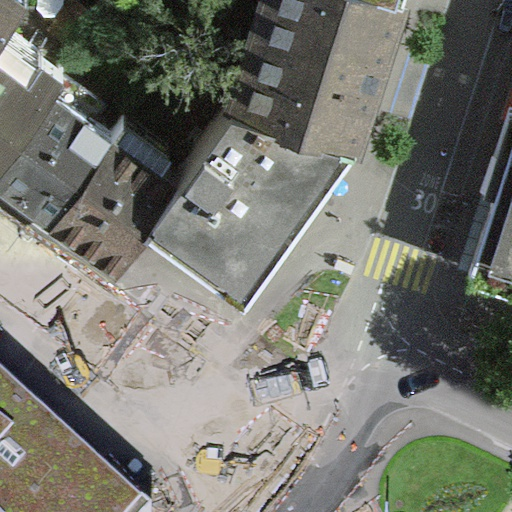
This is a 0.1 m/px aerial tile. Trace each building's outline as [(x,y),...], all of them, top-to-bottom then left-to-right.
[(0,0),(0,14),(10,0),(0,0)] [(67,0),(49,24),(75,43),(99,11),(84,0),(67,0)] [(396,0),(275,0),(245,95),(355,130),(369,87),(396,0)] [(0,147),(50,78),(0,42),(0,147)] [(54,207),(113,124),(50,78),(0,147),(0,167),(11,176),(54,207)] [(245,95),(233,92),(177,170),(147,211),(165,225),(244,282),(268,248),(321,176),(315,171),(345,131),(351,135),(355,130),(245,95)] [(147,211),(177,170),(113,124),(54,207),(78,224),(117,252),(147,211)] [(511,131),(505,154),(469,265),(511,278),(511,131)] [(0,511),(129,511),(31,422),(0,393),(0,511)]
